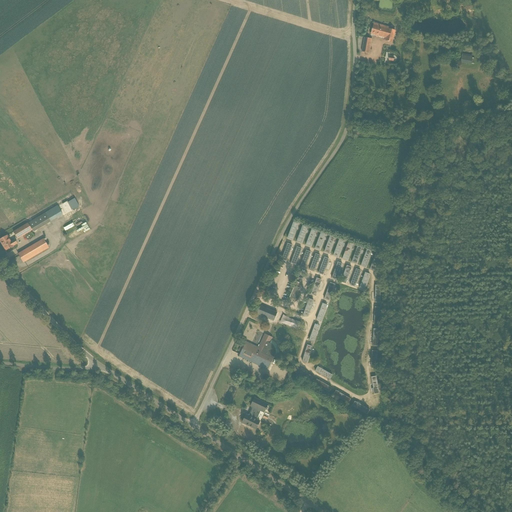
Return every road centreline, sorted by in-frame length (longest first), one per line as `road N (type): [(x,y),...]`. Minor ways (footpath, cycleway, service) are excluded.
road 1 (unclassified): [(192,426),(282,230),(346,131),(355,0)]
road 2 (track): [(346,131),(435,133),(511,108)]
road 3 (unclassified): [(321,511),(192,426)]
road 4 (unclassified): [(97,363),(0,265)]
